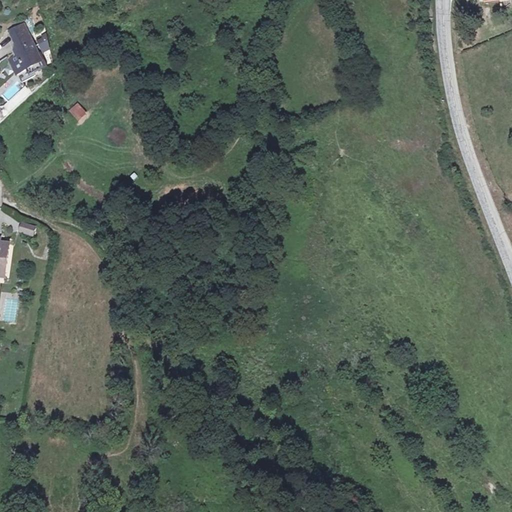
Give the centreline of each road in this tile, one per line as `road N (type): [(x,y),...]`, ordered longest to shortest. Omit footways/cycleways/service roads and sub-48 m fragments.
road 1 (track): [(308,511),(276,466),(207,422),(166,370),(106,247),(91,232),(0,196)]
road 2 (tertiary): [(443,0),(450,95),(511,271)]
